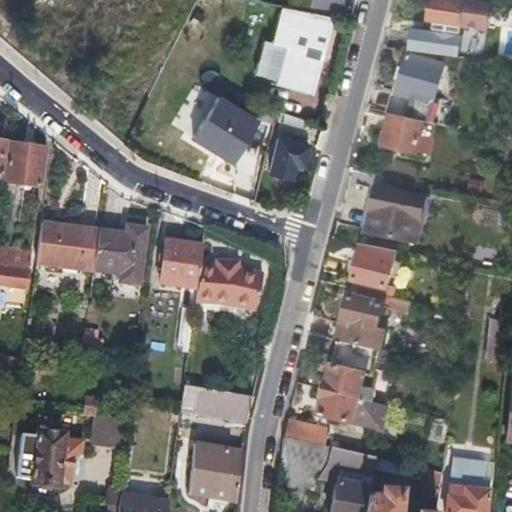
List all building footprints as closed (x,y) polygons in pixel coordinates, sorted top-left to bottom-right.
[(460,38),(461,29),(486,33),(491,5),(463,0),(463,5),(447,2),(432,0),(429,23),(424,23),(422,33),(415,32),(412,53),(460,59),(462,39),(460,38)] [(275,44),(281,45),(287,46),(277,82),(276,85),(309,95),(328,21),(289,11),(286,24),(281,22),(275,44)] [(254,76),(277,82),(287,46),(281,45),(275,44),(263,41),(257,64),(254,76)] [(427,123),(430,123),(443,66),(407,58),(405,66),(393,115),(394,116),(410,119),(427,123)] [(393,115),(405,66),(399,64),(387,114),(393,115)] [(420,156),(427,123),(410,119),(394,116),(387,148),(420,156)] [(283,136),(282,142),(299,148),(301,141),(283,136)] [(259,178),(265,151),(221,140),(219,147),(217,146),(218,142),(213,141),(207,165),(214,167),(259,178)] [(307,149),(307,147),(307,144),(306,143),(301,141),(299,148),(282,142),(278,141),(270,175),(291,181),(294,169),(303,171),(309,149),(307,149)] [(6,185),(23,188),(40,190),(46,150),(12,145),(6,185)] [(416,243),(421,220),(425,198),(375,189),(367,234),(416,243)] [(468,213),(478,214),(479,200),(470,198),(468,213)] [(92,270),(97,232),(43,225),(38,263),(92,270)] [(124,236),(97,232),(92,270),(106,272),(105,282),(138,286),(144,230),(126,228),(124,236)] [(203,247),(184,245),(165,242),(160,284),(198,288),(201,266),(203,247)] [(0,308),(1,309),(3,298),(4,288),(26,292),(29,273),(28,273),(30,253),(0,249),(0,308)] [(342,288),(352,290),(385,297),(393,263),(361,255),(357,272),(347,269),(342,288)] [(216,268),(201,266),(198,288),(196,303),(228,305),(254,311),(264,276),(238,269),(237,271),(228,270),(229,264),(217,262),(216,268)] [(352,290),(339,342),(381,350),(385,329),(378,327),(382,308),(385,297),(352,290)] [(407,313),(409,302),(385,297),(382,308),(407,313)] [(182,311),(180,329),(178,348),(183,349),(183,352),(189,353),(195,312),(182,311)] [(511,328),(511,322),(503,321),(493,320),(488,357),(509,359),(511,328)] [(82,349),(92,350),(102,351),(103,338),(83,337),(82,349)] [(366,400),(372,401),(375,387),(364,385),(366,378),(373,379),(378,360),(399,365),(401,354),(381,350),(339,342),(327,391),(366,400)] [(58,354),(59,346),(27,343),(25,350),(35,351),(58,354)] [(28,409),(35,351),(25,350),(17,408),(28,409)] [(182,411),(197,413),(200,389),(190,387),(185,386),(182,411)] [(252,398),(226,393),(200,389),(197,413),(246,422),(252,398)] [(362,419),(366,400),(327,391),(321,415),(355,423),(355,417),(362,419)] [(96,418),(94,438),(91,458),(103,460),(108,430),(112,431),(116,403),(89,400),(86,417),(96,418)] [(384,414),(386,404),(372,401),(371,406),(370,411),(384,414)] [(435,416),(429,437),(442,441),(448,420),(435,416)] [(284,439),(315,445),(319,429),(288,422),(284,439)] [(69,487),(70,476),(72,460),(80,461),(82,446),(67,443),(68,438),(37,434),(36,440),(17,437),(12,477),(30,479),(30,487),(55,490),(56,485),(69,487)] [(330,511),(362,511),(366,495),(372,467),(374,457),(315,445),(284,439),(284,440),(279,486),(318,494),(321,475),(338,479),(330,511)] [(242,452),(219,449),(195,446),(189,495),(237,501),(242,452)] [(372,467),(425,478),(426,468),(374,457),(372,467)] [(449,494),(446,511),(484,511),(488,480),(481,479),(482,462),(454,459),(450,494),(449,494)] [(78,477),(80,461),(72,460),(70,476),(78,477)] [(442,472),(434,470),(426,468),(425,478),(423,490),(439,492),(442,472)] [(108,485),(106,502),(110,503),(121,504),(123,493),(124,479),(117,478),(108,485)] [(380,487),(379,492),(378,496),(366,495),(362,511),(425,511),(415,510),(414,511),(396,511),(397,505),(405,507),(406,499),(399,498),(400,490),(380,487)] [(423,496),(438,498),(439,492),(423,490),(423,496)] [(121,504),(120,511),(168,511),(170,499),(123,493),(121,504)] [(120,511),(121,504),(110,503),(108,511),(120,511)]
